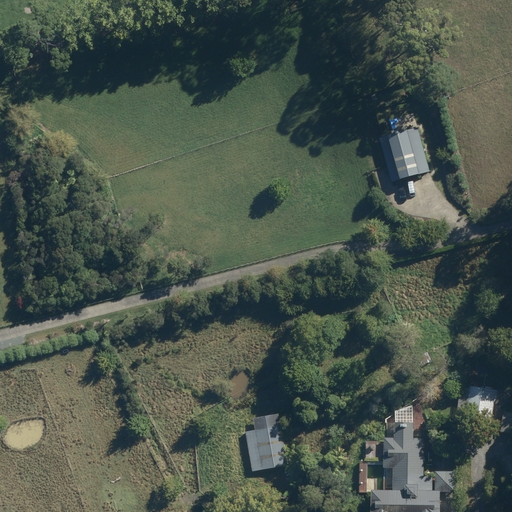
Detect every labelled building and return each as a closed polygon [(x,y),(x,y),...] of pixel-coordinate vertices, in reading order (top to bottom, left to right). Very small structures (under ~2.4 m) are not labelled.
[(432,173),(421,128),(383,138),(394,183),(432,173)] [(459,416),(500,421),(505,389),(464,383),(459,416)] [(511,412),(505,411),(503,431),(511,432),(511,412)] [(256,471),(291,465),(283,413),(257,417),(259,430),(249,431),(256,471)] [(378,489),(378,511),(445,511),(446,490),(435,490),(435,476),(426,476),(427,438),(417,437),(417,422),(398,421),(397,437),(388,437),(387,468),(397,468),(396,490),(378,489)] [(458,471),(438,470),(438,489),(458,490),(458,471)]
